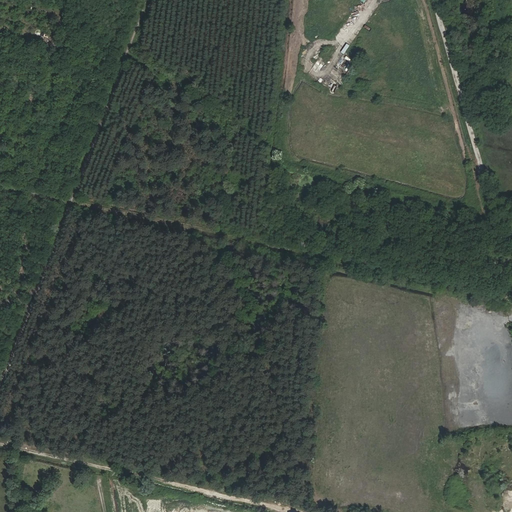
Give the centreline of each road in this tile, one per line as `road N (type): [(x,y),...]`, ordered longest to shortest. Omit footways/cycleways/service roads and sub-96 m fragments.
road 1 (track): [(511,297),(0,185)]
road 2 (track): [(0,389),(147,0)]
road 3 (unclassified): [(295,511),(0,443)]
road 4 (track): [(434,0),(511,288)]
